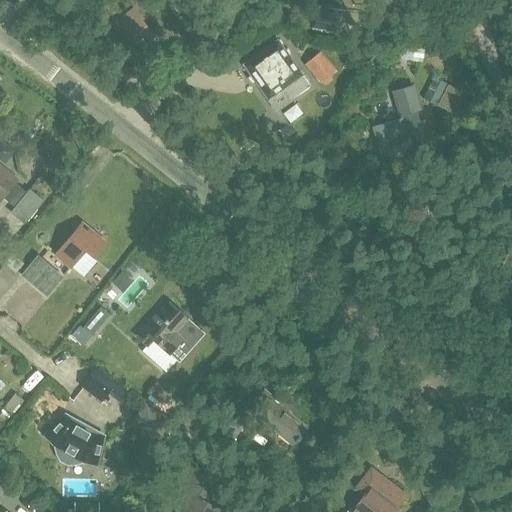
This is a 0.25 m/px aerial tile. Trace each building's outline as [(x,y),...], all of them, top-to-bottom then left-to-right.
[(342,12),(319,8),(314,32),(338,36),(342,12)] [(292,103),(311,91),(280,43),(245,66),(268,102),(284,92),(292,103)] [(305,69),(321,88),(336,76),(320,56),(305,69)] [(448,86),(433,80),(423,102),(437,109),(448,86)] [(398,120),(374,126),(382,157),(413,147),(411,140),(416,138),(420,129),(417,118),(422,116),(413,87),(390,93),(398,120)] [(0,202),(17,182),(0,167),(0,202)] [(30,190),(12,213),(27,225),(45,202),(30,190)] [(82,220),(54,256),(72,270),(72,269),(84,278),(97,261),(95,259),(108,242),(82,220)] [(65,277),(38,255),(21,276),(48,298),(65,277)] [(148,346),(153,340),(180,363),(206,334),(171,304),(140,339),(148,346)] [(98,328),(88,320),(82,327),(91,335),(98,328)] [(296,380),(275,361),(268,371),(288,390),(296,380)] [(109,391),(113,393),(117,386),(97,371),(85,388),(102,400),(109,391)] [(175,398),(157,382),(150,390),(167,406),(175,398)] [(293,444),(298,437),(308,425),(295,415),(303,405),(284,389),(271,405),(260,397),(248,412),(273,431),(274,429),(293,444)] [(8,406),(15,413),(29,402),(22,394),(8,406)] [(144,403),(127,431),(134,435),(153,447),(170,419),(151,408),(144,403)] [(232,441),(248,419),(227,404),(211,426),(232,441)] [(93,432),(76,421),(65,411),(43,436),(54,446),(56,456),(60,462),(68,466),(76,467),(85,464),(99,468),(107,435),(93,432)] [(222,511),(206,502),(212,492),(200,486),(206,476),(190,466),(178,486),(188,491),(177,509),(183,511),(222,511)] [(382,477),(355,511),(353,511),(352,511),(351,511),(397,511),(400,509),(409,498),(382,477)] [(309,502),(304,511),(316,511),(319,507),(309,502)]
